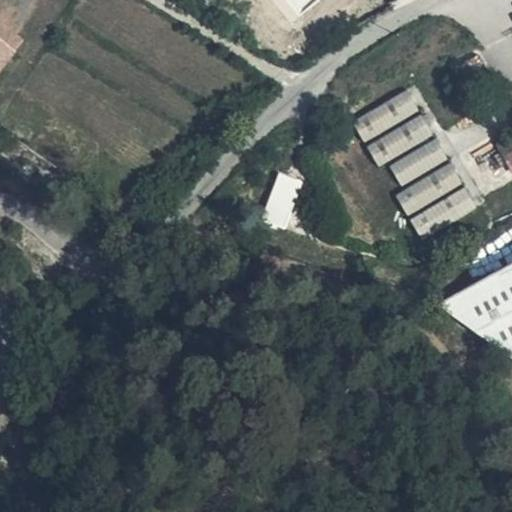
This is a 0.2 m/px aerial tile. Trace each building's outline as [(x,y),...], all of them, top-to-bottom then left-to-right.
[(0,68),(20,41),(0,25),(0,68)] [(406,92),(356,121),(377,135),(418,111),(406,92)] [(420,116),(382,139),(401,155),(432,135),(420,116)] [(377,135),(356,121),(352,124),(364,143),(377,135)] [(511,163),(511,133),(498,142),(511,163)] [(401,155),(382,139),(367,148),(379,168),(401,155)] [(405,157),(424,173),(446,159),(434,139),(405,157)] [(401,187),(424,173),(405,157),(389,166),(401,187)] [(441,187),(456,174),(449,164),(428,177),(441,187)] [(462,184),(456,174),(441,187),(428,177),(396,197),(408,217),(462,184)] [(285,227),(300,183),(277,175),(263,221),(285,227)] [(476,209),(464,188),(411,221),(423,241),(476,209)] [(511,361),(511,264),(488,278),(436,306),(511,361)]
